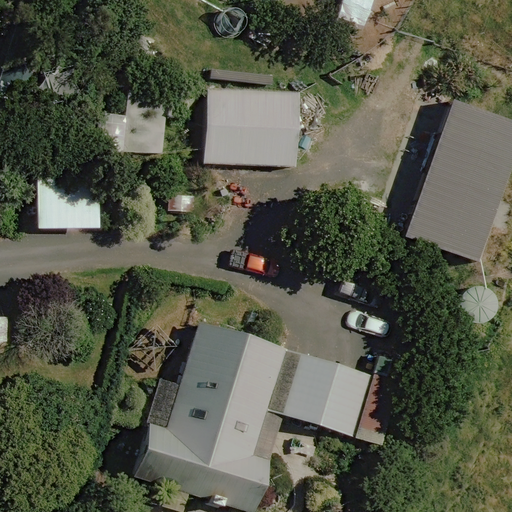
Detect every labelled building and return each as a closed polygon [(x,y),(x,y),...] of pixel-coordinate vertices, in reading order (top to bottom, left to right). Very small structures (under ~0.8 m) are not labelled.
[(157,35),(133,31),(127,67),(180,76),(184,54),(155,49),(157,35)] [(292,99),(207,93),(202,165),(287,171),(292,99)] [(95,234),(96,171),(31,170),(31,233),(95,234)] [(280,355),(196,330),(165,432),(148,427),(132,481),(236,511),(252,511),(267,464),(249,459),(280,355)] [(393,389),(297,360),(279,419),(375,449),(393,389)]
